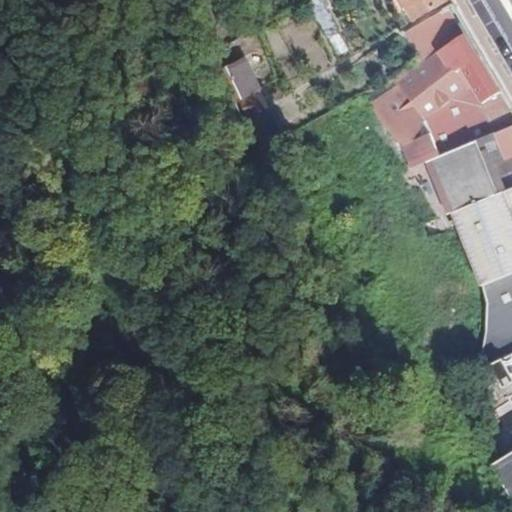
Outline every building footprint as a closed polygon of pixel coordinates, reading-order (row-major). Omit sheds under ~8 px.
[(449,0),(404,0),(415,19),(449,0)] [(511,102),(454,5),(403,34),(418,60),(356,95),(403,174),(511,130),(511,102)] [(273,105),(246,57),(228,67),(245,100),(241,102),(250,119),(273,105)] [(511,188),(511,130),(424,166),(443,216),(511,188)] [(511,213),(503,193),(454,213),(484,286),(491,305),(491,334),(480,367),(483,366),(511,352),(511,213)] [(511,352),(483,366),(480,367),(489,408),(510,396),(511,398),(511,447),(488,460),(511,504),(511,352)]
